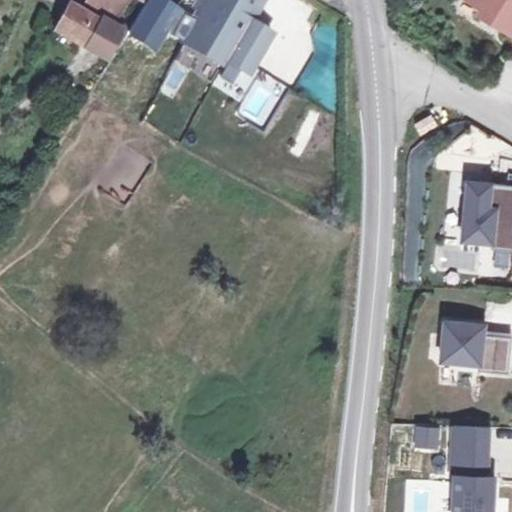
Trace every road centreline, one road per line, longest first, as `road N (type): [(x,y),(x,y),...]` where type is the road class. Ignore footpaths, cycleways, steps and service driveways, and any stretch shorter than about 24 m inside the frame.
road 1 (secondary): [(377,27),(379,182),(355,511)]
road 2 (unclassified): [(377,27),(511,113)]
